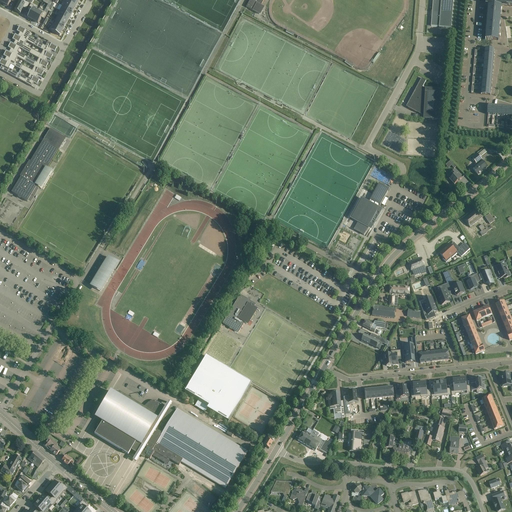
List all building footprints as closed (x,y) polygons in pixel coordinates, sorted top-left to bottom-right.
[(16,8),(14,11),(20,14),(23,8),(26,9),(29,4),(22,0),(20,0),(19,3),(18,4),(17,4),(15,7),(16,8)] [(249,0),(246,7),(259,14),(263,7),(260,6),(263,0),(249,0)] [(433,0),(431,26),(439,27),(451,28),(453,0),(433,0)] [(500,23),(502,6),(511,6),(511,0),(486,0),(486,4),(488,5),(485,39),(499,41),(499,37),(498,36),(498,30),(500,30),(500,26),(499,26),(499,23),(500,23)] [(62,6),(73,12),(75,7),(66,2),(63,6),(62,6)] [(30,12),(27,18),(32,21),(39,9),(38,10),(33,7),(34,6),(31,5),(27,10),(30,12)] [(62,6),(59,11),(70,17),(71,14),(73,12),(62,6)] [(39,9),(32,21),(33,21),(33,22),(36,23),(38,24),(41,18),(44,19),(46,15),(47,14),(39,9)] [(57,16),(67,22),(70,17),(59,11),(61,12),(60,14),(59,17),(57,16)] [(57,16),(55,21),(65,26),(67,22),(57,16)] [(52,25),(51,25),(62,31),(65,26),(55,21),(54,21),(56,22),(54,26),(53,26),(52,25)] [(51,25),(49,30),(55,34),(59,36),(60,35),(62,31),(51,25)] [(19,27),(17,31),(20,33),(18,36),(18,37),(24,40),(26,41),(34,45),(36,41),(29,37),(31,33),(20,27),(19,27)] [(15,35),(12,40),(15,41),(13,44),(13,45),(20,48),(29,54),(31,49),(24,45),(26,41),(24,40),(18,37),(18,36),(15,35)] [(36,41),(34,45),(43,51),(50,54),(52,51),(54,52),(57,47),(48,42),(45,46),(36,41)] [(10,43),(8,48),(11,49),(9,53),(15,56),(17,58),(19,59),(25,62),(27,57),(18,52),(20,48),(13,45),(13,44),(10,43)] [(31,49),(29,54),(38,59),(39,59),(45,62),(47,59),(50,60),(53,56),(50,54),(43,51),(41,54),(31,49)] [(6,51),(3,56),(6,57),(4,61),(11,65),(20,70),(22,66),(15,61),(17,58),(15,56),(9,53),(6,51)] [(27,57),(25,62),(34,67),(41,70),(43,67),(45,69),(48,64),(45,62),(39,59),(38,59),(36,63),(27,57)] [(1,59),(0,61),(0,64),(2,66),(0,68),(0,69),(16,78),(18,74),(9,68),(11,65),(4,61),(1,59)] [(22,66),(20,70),(30,75),(36,79),(36,78),(38,75),(41,77),(44,72),(41,70),(34,67),(32,71),(22,66)] [(20,75),(18,79),(32,87),(34,83),(36,85),(39,80),(36,78),(36,79),(30,75),(27,79),(20,75)] [(426,81),(422,78),(407,105),(410,107),(409,108),(408,108),(416,113),(417,112),(416,112),(417,111),(424,114),(424,118),(441,119),(443,90),(425,89),(423,87),(426,81)] [(24,172),(21,176),(11,192),(27,202),(37,186),(41,189),(42,189),(53,172),(51,171),(47,168),(52,161),(58,150),(59,148),(60,148),(66,138),(50,129),(44,139),(45,139),(43,141),(30,161),(29,161),(23,171),(24,172)] [(488,167),(478,155),(473,159),(476,162),(477,166),(473,169),(478,175),(488,167)] [(463,178),(456,170),(450,174),(453,177),(449,179),(454,185),(463,178)] [(354,230),(364,236),(370,224),(374,226),(382,210),(379,208),(389,189),(379,184),(369,203),(365,200),(354,220),(358,222),(354,230)] [(483,217),(477,209),(464,220),(467,224),(470,228),(483,217)] [(493,218),(490,214),(485,218),(490,224),(495,221),(494,220),(496,218),(495,217),(493,218)] [(486,230),(485,230),(480,233),(482,236),(487,233),(486,232),(488,231),(492,229),(491,227),(486,230)] [(451,245),(450,244),(440,253),(444,258),(443,259),(446,263),(447,263),(446,263),(451,258),(450,257),(456,252),(461,257),(465,253),(462,250),(461,251),(454,242),(453,243),(454,243),(451,245)] [(90,286),(100,292),(113,271),(108,268),(113,260),(108,257),(91,285),(90,286)] [(422,258),(408,263),(410,268),(412,273),(420,270),(421,274),(426,272),(425,268),(426,267),(423,262),(422,258)] [(500,276),(501,279),(504,278),(505,280),(510,277),(508,271),(508,270),(509,270),(507,264),(500,267),(499,265),(492,268),(494,274),(498,273),(499,276),(500,276)] [(488,267),(479,270),(481,275),(479,275),(481,280),(483,280),(484,284),(489,286),(495,284),(492,275),(493,275),(491,271),(490,271),(488,267)] [(476,288),(478,288),(477,288),(478,288),(478,287),(478,288),(477,283),(480,282),(477,274),(466,279),(468,282),(467,283),(467,282),(469,288),(470,291),(476,288)] [(451,277),(445,279),(450,292),(455,291),(457,296),(464,293),(460,282),(454,284),(451,277)] [(415,294),(429,289),(427,281),(413,286),(415,294)] [(442,305),(450,302),(448,297),(449,297),(448,295),(451,294),(451,295),(447,284),(443,286),(444,289),(437,293),(442,305)] [(409,287),(391,286),(390,295),(409,296),(409,293),(409,289),(409,287)] [(255,304),(240,295),(222,323),(238,333),(244,323),(247,324),(256,309),(254,307),(255,304)] [(428,305),(421,307),(426,320),(430,319),(428,315),(436,312),(431,298),(426,300),(428,305)] [(496,305),(498,310),(506,307),(504,301),(496,305)] [(394,318),(395,309),(383,308),(384,307),(373,306),(372,315),(394,318)] [(489,306),(483,308),(487,317),(492,315),(489,306)] [(498,310),(500,315),(508,312),(506,307),(498,310)] [(483,308),(478,310),(482,319),(487,317),(483,308)] [(419,319),(420,312),(409,310),(407,317),(419,319)] [(473,313),(477,321),(482,319),(478,310),(473,313)] [(500,315),(502,320),(511,317),(508,312),(500,315)] [(461,319),(463,324),(472,321),(470,316),(461,319)] [(502,320),(504,325),(511,321),(511,320),(511,317),(502,320)] [(375,322),(373,325),(371,323),(366,321),(363,327),(368,329),(374,332),(377,328),(385,329),(386,324),(375,322)] [(463,324),(465,329),(474,326),(472,321),(463,324)] [(465,329),(467,334),(476,331),(474,326),(465,329)] [(467,334),(469,339),(478,336),(476,331),(467,334)] [(386,345),(385,344),(387,341),(389,343),(389,342),(371,334),(373,335),(371,338),(365,335),(362,341),(376,348),(379,342),(386,345)] [(469,339),(471,344),(480,341),(478,336),(469,339)] [(405,346),(406,352),(405,352),(406,356),(407,362),(414,362),(415,361),(415,362),(416,362),(415,357),(418,357),(416,344),(416,338),(411,339),(412,346),(405,346)] [(471,344),(474,349),(483,346),(483,345),(482,346),(480,341),(471,344)] [(474,349),(476,355),(485,351),(483,346),(474,349)] [(393,366),(393,365),(395,365),(399,365),(398,357),(401,357),(400,351),(391,352),(393,366)] [(393,366),(391,352),(391,354),(383,355),(383,360),(386,359),(386,361),(387,366),(389,366),(393,366)] [(205,357),(184,392),(196,399),(198,400),(197,403),(194,406),(205,413),(207,409),(210,411),(226,421),(227,422),(228,422),(230,419),(231,417),(232,416),(251,385),(251,384),(206,356),(205,357)] [(511,381),(510,374),(502,375),(503,386),(511,385),(511,391),(511,381)] [(482,378),(481,378),(475,379),(476,384),(471,384),(471,391),(477,391),(477,393),(479,393),(483,392),(483,390),(484,390),(484,388),(484,384),(482,384),(482,378)] [(461,393),(461,392),(467,392),(467,393),(470,392),(470,391),(470,386),(467,386),(466,379),(465,379),(461,379),(461,380),(460,380),(461,393)] [(461,393),(460,380),(453,380),(454,388),(451,388),(452,395),(452,396),(455,396),(455,394),(461,393)] [(441,397),(451,396),(451,394),(450,389),(447,389),(446,382),(440,383),(441,397)] [(421,398),(431,397),(430,395),(430,390),(427,391),(426,383),(425,383),(421,383),(421,384),(420,384),(421,398)] [(441,397),(440,383),(434,383),(434,391),(431,391),(432,397),(441,397)] [(421,398),(420,384),(414,384),(414,392),(411,392),(412,397),(412,399),(415,398),(415,397),(421,396),(421,398)] [(396,392),(397,399),(400,399),(400,398),(409,397),(408,390),(407,390),(406,385),(399,386),(400,391),(396,392)] [(145,457),(150,459),(152,456),(159,460),(161,456),(167,460),(167,458),(179,465),(181,462),(225,489),(247,452),(246,452),(243,450),(244,450),(238,447),(234,445),(235,445),(229,441),(229,442),(226,440),(226,439),(220,436),(217,434),(212,431),(211,431),(208,429),(203,425),(203,426),(199,424),(199,423),(194,420),(190,418),(191,418),(186,415),(185,415),(182,413),(177,409),(175,412),(168,408),(169,408),(168,408),(166,407),(166,406),(165,407),(158,402),(157,402),(156,401),(155,401),(154,401),(153,401),(152,401),(151,401),(150,402),(149,402),(148,403),(144,406),(118,391),(116,394),(112,392),(98,413),(99,414),(95,427),(94,427),(94,428),(94,429),(94,430),(94,431),(95,432),(95,433),(94,434),(128,455),(131,450),(144,458),(145,457)] [(348,397),(343,397),(344,403),(350,403),(357,402),(356,391),(348,392),(348,397)] [(340,402),(339,393),(336,393),(331,394),(331,400),(328,401),(329,407),(330,407),(330,410),(334,409),(335,415),(341,414),(341,419),(344,418),(343,401),(340,402)] [(482,400),(484,405),(493,401),(491,396),(482,400)] [(484,405),(486,410),(495,406),(493,401),(484,405)] [(486,410),(488,415),(497,411),(495,406),(486,410)] [(488,415),(490,420),(500,416),(497,411),(488,415)] [(490,420),(492,425),(502,421),(500,416),(490,420)] [(444,420),(438,418),(433,437),(428,435),(425,444),(431,446),(433,440),(441,442),(443,435),(442,435),(444,428),(441,427),(444,420)] [(494,430),(504,426),(502,421),(491,426),(492,425),(494,430)] [(341,429),(335,426),(332,431),(337,434),(341,429)] [(298,440),(305,445),(309,437),(310,435),(304,431),(303,433),(302,433),(298,440)] [(351,437),(351,441),(351,442),(352,442),(352,447),(351,447),(349,447),(349,452),(356,452),(357,447),(358,448),(358,446),(362,446),(363,431),(358,431),(358,433),(353,433),(353,435),(353,437),(352,437),(351,437)] [(271,435),(269,434),(263,445),(269,448),(273,442),(269,440),(271,435)] [(326,439),(331,442),(334,437),(329,434),(326,439)] [(403,450),(403,445),(400,445),(399,449),(396,449),(396,446),(393,446),(394,436),(388,435),(386,447),(394,448),(392,457),(401,459),(403,450)] [(309,437),(305,445),(315,451),(320,443),(309,437)] [(450,442),(449,450),(450,450),(450,453),(458,454),(459,449),(459,447),(460,438),(450,437),(450,442)] [(48,440),(43,445),(47,449),(47,448),(50,451),(56,456),(60,451),(56,447),(58,445),(54,441),(53,441),(52,440),(50,442),(48,440)] [(325,441),(322,446),(328,449),(331,444),(325,441)] [(505,450),(507,454),(511,451),(511,444),(511,442),(501,446),(502,447),(503,450),(505,450)] [(403,450),(401,459),(409,460),(410,455),(411,455),(413,447),(411,447),(403,445),(403,450)] [(28,459),(33,463),(34,461),(36,458),(37,459),(39,456),(35,452),(28,459)] [(21,459),(15,455),(8,468),(4,466),(1,471),(11,477),(21,459)] [(488,468),(484,461),(486,461),(483,455),(476,459),(479,464),(481,468),(477,470),(480,476),(485,474),(487,473),(485,469),(488,468)] [(34,461),(33,463),(38,468),(45,460),(39,456),(37,459),(36,458),(34,461)] [(65,457),(62,461),(67,466),(70,462),(72,464),(74,462),(66,456),(65,457)] [(31,482),(23,476),(18,482),(20,483),(16,488),(18,490),(18,491),(21,492),(22,493),(24,491),(25,491),(28,488),(27,487),(31,482)] [(499,480),(489,483),(491,488),(501,485),(499,480)] [(54,482),(50,487),(61,496),(62,494),(64,491),(65,492),(67,489),(68,488),(69,487),(65,484),(64,485),(62,483),(59,486),(54,482)] [(290,483),(276,482),(272,492),(283,493),(286,499),(288,494),(286,493),(290,483)] [(359,485),(355,485),(353,487),(352,490),(355,493),(358,493),(361,491),(361,488),(359,485)] [(50,487),(46,491),(52,497),(50,499),(55,503),(57,501),(57,500),(61,496),(50,487)] [(68,488),(67,489),(70,492),(69,493),(73,496),(76,493),(69,487),(68,488)] [(370,487),(363,487),(363,489),(362,489),(362,491),(363,491),(362,496),(370,497),(377,505),(383,500),(381,497),(384,494),(379,489),(374,493),(372,490),(370,490),(370,487)] [(306,497),(307,493),(309,490),(305,488),(303,493),(298,490),(299,490),(295,488),(293,491),(289,499),(293,500),(293,499),(296,498),(298,498),(299,502),(298,507),(301,508),(305,499),(306,497)] [(450,494),(449,490),(445,492),(449,505),(455,503),(455,502),(458,501),(459,503),(462,502),(464,507),(466,507),(467,509),(467,511),(469,511),(471,511),(469,505),(468,506),(467,501),(465,501),(464,497),(466,496),(464,492),(461,492),(458,492),(459,494),(457,495),(456,492),(450,494)] [(306,500),(312,503),(311,505),(315,506),(314,509),(317,510),(320,503),(317,501),(319,497),(315,496),(316,493),(312,491),(311,495),(309,494),(308,494),(307,493),(306,497),(307,497),(306,500)] [(427,493),(426,491),(424,491),(422,492),(421,491),(418,492),(421,502),(423,501),(424,502),(423,502),(424,504),(424,503),(427,504),(428,507),(429,510),(428,511),(425,511),(435,511),(430,494),(429,495),(428,492),(427,493)] [(440,494),(439,491),(436,491),(437,492),(433,493),(435,501),(438,500),(440,505),(448,503),(446,496),(443,497),(441,497),(441,495),(440,495),(440,494)] [(496,508),(497,511),(498,511),(505,510),(501,498),(504,497),(503,492),(492,496),(494,500),(495,500),(495,501),(494,502),(495,505),(494,505),(496,508)] [(76,493),(73,496),(81,502),(82,501),(86,504),(87,502),(76,493)] [(410,495),(410,493),(408,493),(408,494),(407,494),(406,493),(401,494),(403,503),(410,501),(412,506),(419,504),(417,497),(414,498),(413,495),(410,495)] [(5,511),(7,509),(8,510),(15,502),(14,502),(16,500),(11,495),(9,498),(9,497),(4,503),(2,502),(0,506),(0,511),(5,511)] [(327,509),(328,507),(329,508),(327,511),(333,511),(335,510),(334,509),(337,504),(340,497),(334,495),(332,501),(329,501),(331,498),(325,496),(324,499),(323,499),(320,506),(327,509)] [(42,496),(38,501),(49,510),(52,505),(53,506),(55,503),(50,499),(48,501),(42,496)] [(66,500),(60,507),(62,509),(65,507),(68,502),(66,500)] [(38,501),(34,506),(40,511),(39,511),(46,511),(47,511),(49,510),(38,501)] [(80,504),(76,509),(79,511),(89,511),(86,509),(88,506),(86,504),(82,501),(81,502),(79,504),(80,504)]
